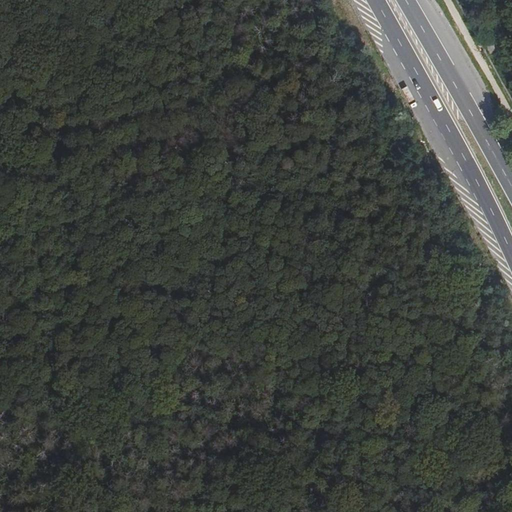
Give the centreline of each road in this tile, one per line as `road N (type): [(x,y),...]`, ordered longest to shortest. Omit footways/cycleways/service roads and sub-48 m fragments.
road 1 (primary): [(374,0),(511,255)]
road 2 (primary): [(511,188),(404,0)]
